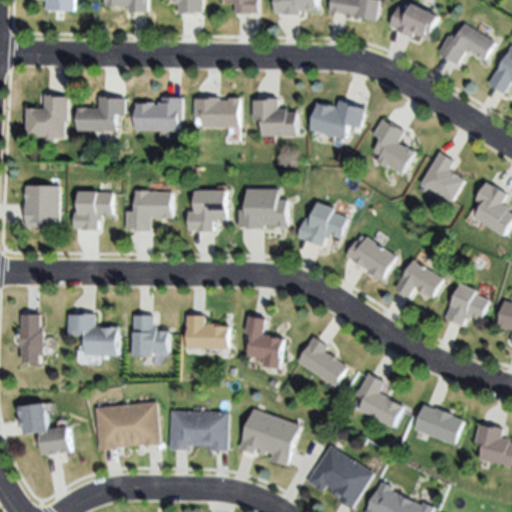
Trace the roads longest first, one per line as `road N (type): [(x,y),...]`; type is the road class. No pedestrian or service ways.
road 1 (residential): [(511,391),(425,360),(325,298),(273,280),(0,276)]
road 2 (residential): [(511,150),(395,80),(347,62),(0,55)]
road 3 (residential): [(273,511),(222,494),(129,491),(65,511)]
